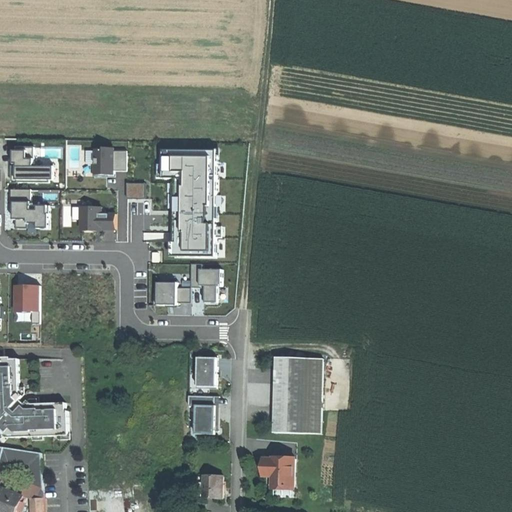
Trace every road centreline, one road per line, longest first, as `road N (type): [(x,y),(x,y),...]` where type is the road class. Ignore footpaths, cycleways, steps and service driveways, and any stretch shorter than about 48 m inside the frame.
road 1 (track): [(270,0),(239,337)]
road 2 (unclassified): [(236,511),(239,337)]
road 3 (unknown): [(72,511),(80,339)]
